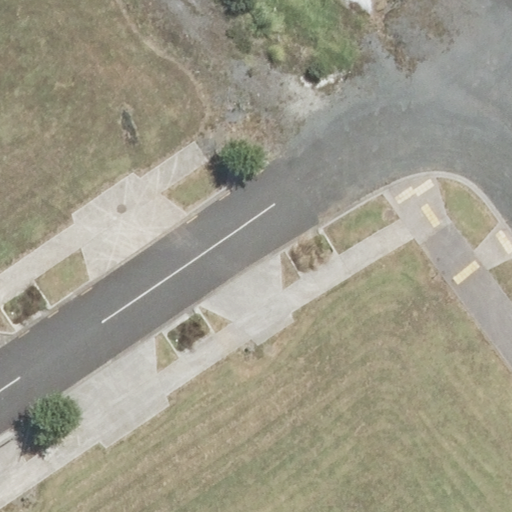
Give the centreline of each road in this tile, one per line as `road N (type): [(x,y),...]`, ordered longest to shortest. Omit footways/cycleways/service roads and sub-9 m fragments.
road 1 (residential): [(459,92),(0,400)]
road 2 (unknown): [(459,92),(350,0)]
